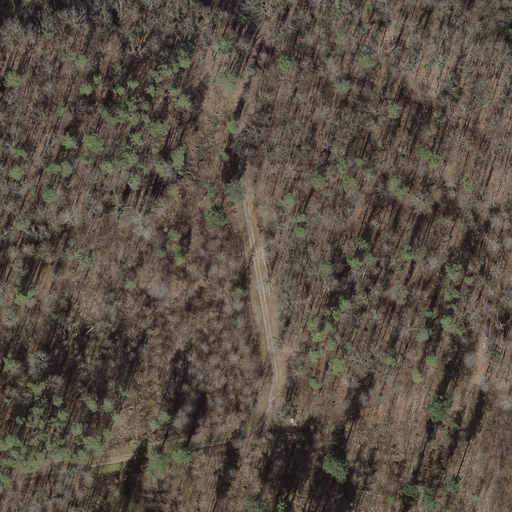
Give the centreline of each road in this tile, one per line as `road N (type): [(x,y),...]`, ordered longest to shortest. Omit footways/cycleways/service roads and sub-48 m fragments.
road 1 (track): [(322,0),(262,38),(138,49),(0,80)]
road 2 (track): [(511,151),(262,38)]
